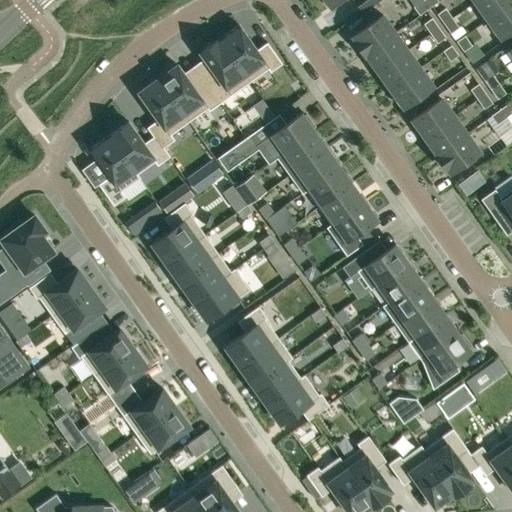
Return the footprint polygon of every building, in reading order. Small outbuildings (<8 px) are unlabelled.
[(323,0),(329,7),(338,0),(353,0),(360,10),(373,0),(323,0)] [(422,0),(413,7),(419,15),(429,8),(423,0),(422,0)] [(511,0),(476,0),(475,1),(488,19),(511,1),(511,0)] [(511,29),(511,1),(488,19),(501,37),(511,29)] [(444,24),(452,18),(445,8),(437,14),(444,24)] [(365,53),(394,32),(381,14),(352,35),(355,38),(353,40),(364,55),(366,54),(365,53)] [(430,33),(439,27),(432,18),(424,24),(430,33)] [(444,24),(450,33),(459,27),(452,18),(444,24)] [(221,36),(219,38),(250,81),(268,68),(270,71),(282,63),(267,42),(256,50),(238,25),(222,37),(221,36)] [(437,43),(445,37),(439,27),(430,33),(437,43)] [(365,53),(366,54),(378,70),(407,50),(394,32),(365,53)] [(456,41),(463,51),(472,45),(464,35),(456,41)] [(219,38),(200,52),(204,58),(216,74),(205,81),(220,102),(229,96),(250,81),(219,38)] [(450,61),(458,55),(451,45),(443,51),(450,61)] [(407,50),(378,70),(390,88),(419,67),(407,50)] [(159,77),(158,78),(188,121),(203,111),(207,108),(209,110),(220,102),(205,81),(195,89),(183,73),(177,64),(159,77)] [(419,67),(390,88),(403,106),(432,86),(419,67)] [(491,90),(499,84),(492,74),(483,80),(491,90)] [(157,79),(139,92),(158,119),(147,126),(169,156),(163,147),(174,139),(170,134),(188,121),(158,78),(157,78),(157,79)] [(478,100),(486,94),(479,83),(470,89),(478,100)] [(491,90),(497,99),(506,93),(499,84),(491,90)] [(484,108),(492,103),(486,94),(478,100),(484,108)] [(425,137),(454,116),(441,97),(412,118),(425,137)] [(500,109),(506,117),(511,112),(511,105),(510,102),(503,107),(500,109)] [(268,108),(260,114),(266,122),(274,117),(268,108)] [(490,116),(496,124),(506,117),(500,109),(490,116)] [(271,133),(259,142),(272,159),(267,163),(268,164),(276,158),(276,157),(313,131),(311,128),(314,126),(305,114),(302,116),(300,113),(271,133)] [(425,137),(437,153),(437,154),(466,133),(454,116),(425,137)] [(128,121),(108,135),(139,178),(140,177),(137,173),(154,161),(157,165),(169,156),(147,126),(147,127),(153,136),(143,143),(128,121)] [(313,131),(276,157),(276,158),(289,175),(325,149),(313,131)] [(437,154),(437,153),(435,154),(446,170),(447,168),(450,172),(479,151),(466,133),(437,154)] [(257,146),(249,134),(219,156),(227,167),(257,146)] [(107,136),(89,148),(109,176),(98,183),(113,205),(125,196),(121,191),(139,178),(108,135),(107,136)] [(325,149),(289,175),(302,193),(306,191),(305,190),(338,166),(325,149)] [(213,162),(208,166),(216,177),(221,174),(213,162)] [(338,166),(305,190),(306,191),(317,207),(350,184),(338,166)] [(255,192),(246,179),(234,187),(244,200),(255,192)] [(350,184),(317,207),(330,224),(330,225),(363,202),(350,184)] [(183,187),(175,193),(182,203),(190,197),(183,187)] [(511,187),(500,196),(494,189),(480,199),(497,223),(510,214),(511,215),(511,187)] [(171,227),(151,242),(165,262),(204,234),(191,215),(193,213),(185,202),(164,217),(171,227)] [(330,224),(326,227),(339,246),(346,255),(361,244),(371,237),(365,228),(376,220),(363,202),(330,225),(330,224)] [(258,208),(265,218),(273,213),(266,203),(258,208)] [(247,204),(237,211),(241,218),(251,211),(247,204)] [(145,208),(122,225),(130,237),(154,220),(145,208)] [(280,222),(273,213),(265,218),(272,228),(280,222)] [(17,261),(0,273),(0,300),(1,301),(27,283),(19,271),(40,256),(51,248),(39,231),(43,228),(34,214),(1,238),(17,261)] [(204,234),(165,262),(179,281),(218,253),(204,234)] [(269,235),(259,242),(263,248),(273,241),(269,235)] [(283,244),(290,254),(298,248),(291,238),(283,244)] [(273,241),(263,248),(268,255),(278,248),(273,241)] [(363,251),(342,266),(349,277),(357,271),(370,289),(378,284),(377,283),(406,262),(393,244),(370,261),(363,251)] [(305,258),(298,248),(290,254),(297,263),(305,258)] [(218,253),(179,281),(192,299),(231,271),(218,253)] [(406,262),(377,283),(378,284),(389,300),(390,301),(419,280),(406,262)] [(50,272),(28,287),(36,298),(38,296),(51,315),(91,287),(90,287),(77,268),(57,282),(50,272)] [(231,271),(192,299),(207,319),(249,289),(235,269),(231,272),(231,271)] [(389,300),(382,305),(395,324),(399,322),(399,321),(431,297),(419,280),(390,301),(389,300)] [(91,287),(51,315),(65,334),(104,307),(91,289),(92,289),(91,287)] [(399,322),(395,324),(408,342),(412,339),(415,336),(444,315),(431,297),(399,321),(399,322)] [(30,330),(11,303),(0,310),(0,317),(16,340),(30,330)] [(245,331),(225,345),(239,366),(278,338),(264,319),(266,317),(258,306),(237,321),(245,331)] [(321,308),(311,315),(316,321),(325,314),(321,308)] [(342,308),(334,314),(341,324),(349,318),(342,308)] [(412,339),(408,342),(419,358),(427,353),(456,333),(444,315),(415,336),(412,339)] [(119,327),(80,355),(94,375),(133,347),(133,346),(132,346),(119,327)] [(26,333),(15,341),(20,347),(30,340),(26,333)] [(359,349),(367,343),(360,333),(352,339),(359,349)] [(427,353),(419,358),(432,388),(455,372),(450,365),(469,351),(467,347),(470,345),(462,334),(459,336),(456,333),(427,353)] [(28,366),(5,334),(0,338),(0,375),(5,383),(28,366)] [(278,338),(239,366),(252,384),(291,356),(278,338)] [(342,338),(332,345),(337,352),(347,345),(342,338)] [(366,359),(374,353),(367,343),(359,349),(366,359)] [(133,347),(94,375),(108,394),(146,366),(134,348),(133,347)] [(291,356),(252,384),(266,403),(304,375),(304,374),(300,377),(288,360),(292,357),(291,356)] [(489,363),(499,376),(507,370),(498,357),(489,363)] [(380,373),(372,378),(379,388),(387,382),(380,373)] [(304,375),(266,403),(280,423),(300,409),(307,419),(328,404),(320,393),(318,394),(304,375)] [(63,386),(54,393),(58,400),(68,393),(63,386)] [(161,387),(123,415),(136,434),(176,406),(175,405),(174,405),(161,387)] [(68,393),(58,400),(63,407),(73,400),(68,393)] [(388,402),(403,423),(423,408),(416,398),(398,396),(388,402)] [(176,406),(136,434),(150,453),(189,426),(176,407),(176,406)] [(84,438),(75,424),(63,432),(72,446),(84,438)] [(421,445),(420,445),(454,494),(470,483),(469,481),(472,478),(457,456),(467,449),(452,428),(423,449),(421,445)] [(198,437),(206,448),(216,441),(207,430),(198,437)] [(339,456),(338,456),(373,505),(389,494),(387,492),(391,490),(375,468),(386,460),(368,435),(357,443),(360,447),(341,460),(339,456)] [(481,445),(470,453),(485,474),(496,467),(511,489),(511,448),(504,438),(486,451),(481,445)] [(399,455),(388,463),(402,484),(413,477),(434,506),(452,492),(454,494),(420,445),(402,458),(399,455)] [(105,446),(95,453),(100,459),(110,452),(105,446)] [(110,452),(100,459),(105,466),(115,459),(110,452)] [(318,466),(306,475),(321,496),(332,488),(348,511),(359,511),(371,504),(372,506),(373,505),(338,456),(320,469),(318,466)] [(0,459),(0,494),(1,496),(18,485),(0,459)] [(221,464),(189,488),(205,511),(239,511),(226,493),(236,485),(221,464)] [(143,497),(135,486),(125,493),(133,504),(143,497)] [(205,511),(189,488),(156,511),(205,511)] [(55,493),(35,508),(38,511),(115,511),(111,505),(65,506),(55,493)]
